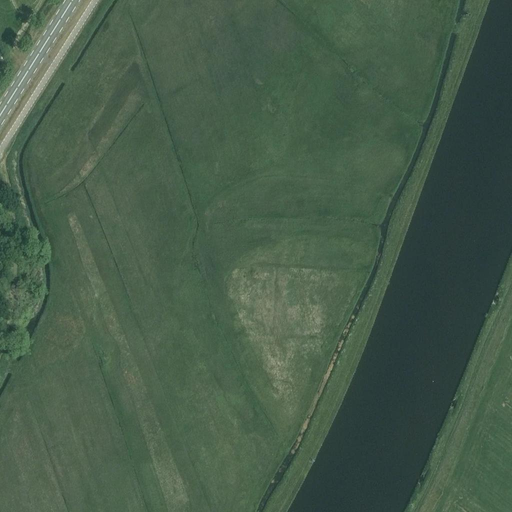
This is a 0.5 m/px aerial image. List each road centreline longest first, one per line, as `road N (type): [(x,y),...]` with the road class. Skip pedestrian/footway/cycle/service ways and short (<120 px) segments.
road 1 (track): [(0,351),(18,289),(20,245),(0,157)]
road 2 (primary): [(0,115),(72,0)]
